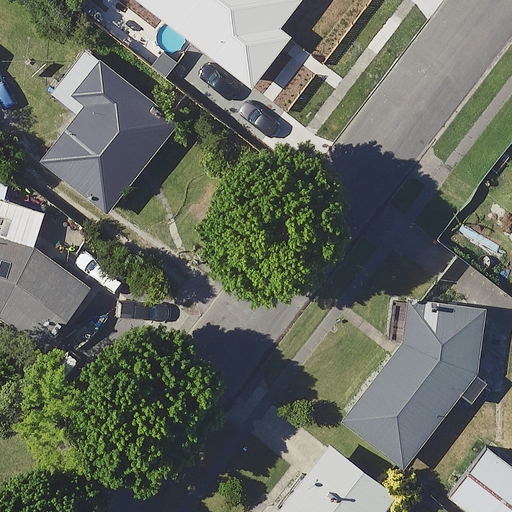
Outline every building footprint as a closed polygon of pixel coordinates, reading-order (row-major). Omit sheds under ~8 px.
[(168,113),(74,40),(40,84),(67,105),(30,152),(97,205),(168,113)] [(0,320),(32,343),(81,276),(22,234),(33,202),(0,189),(0,320)] [(384,291),(383,341),(329,409),(394,460),(449,391),(468,403),(479,384),(464,374),(467,295),(384,291)] [(365,511),(384,487),(314,435),(256,511),(365,511)] [(511,511),(511,467),(475,440),(438,489),(469,511),(511,511)]
